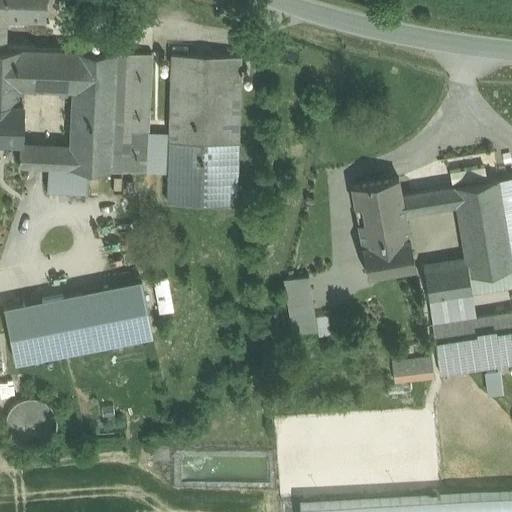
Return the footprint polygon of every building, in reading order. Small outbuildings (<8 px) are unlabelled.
[(45,0),(0,0),(0,42),(5,43),(6,15),(45,17),(45,0)] [(5,43),(0,42),(0,96),(22,97),(23,83),(72,85),(74,46),(5,43)] [(116,47),(74,46),(72,85),(70,143),(69,163),(74,164),(87,164),(110,165),(116,47)] [(151,49),(116,47),(110,165),(146,166),(146,162),(147,139),(151,49)] [(240,51),(171,49),(169,136),(238,138),(240,51)] [(22,97),(0,96),(0,135),(21,136),(22,97)] [(238,138),(169,136),(167,198),(236,200),(238,138)] [(147,139),(146,162),(162,163),(163,140),(147,139)] [(31,141),(19,141),(18,161),(30,162),(31,141)] [(70,143),(31,141),(30,162),(47,162),(69,163),(70,143)] [(457,163),(458,177),(468,177),(467,170),(485,169),(484,161),(457,163)] [(69,163),(47,162),(46,186),(73,188),(74,164),(69,163)] [(87,164),(74,164),(73,188),(87,188),(87,164)] [(511,171),(497,174),(511,263),(511,264),(511,263),(511,171)] [(398,174),(351,182),(361,238),(408,230),(403,208),(400,190),(401,190),(398,174)] [(497,174),(453,181),(456,199),(465,257),(466,257),(468,270),(511,263),(497,174)] [(453,181),(429,185),(431,203),(456,199),(453,181)] [(401,190),(400,190),(403,208),(431,203),(429,185),(401,190)] [(408,230),(361,238),(361,239),(366,270),(414,261),(409,230),(408,230)] [(465,257),(423,263),(428,294),(471,288),(468,270),(466,257),(465,257)] [(511,263),(468,270),(471,288),(511,281),(511,265),(511,264),(511,263)] [(153,306),(174,303),(169,269),(148,272),(153,306)] [(308,271),(286,274),(286,287),(310,284),(308,271)] [(139,273),(3,301),(14,357),(151,329),(139,273)] [(310,284),(286,287),(292,329),(317,325),(310,284)] [(471,288),(432,294),(435,311),(474,305),(471,288)] [(511,306),(494,309),(501,361),(511,358),(511,306)] [(494,309),(431,318),(439,370),(501,361),(494,309)] [(431,352),(391,357),(393,376),(433,372),(431,352)] [(501,362),(484,364),(488,388),(505,385),(501,362)] [(55,428),(57,418),(55,409),(49,400),(41,395),(31,393),(21,395),(12,401),(7,409),(5,419),(7,429),(13,437),(21,443),(31,445),(41,443),(49,437),(55,428)] [(150,446),(151,459),(170,458),(169,445),(150,446)] [(511,511),(511,487),(298,496),(298,511),(511,511)]
